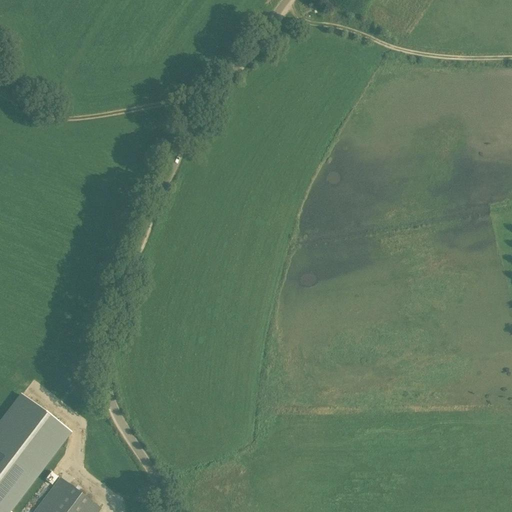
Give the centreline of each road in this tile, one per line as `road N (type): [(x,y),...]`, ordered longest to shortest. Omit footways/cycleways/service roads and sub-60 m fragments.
road 1 (tertiary): [(167,511),(106,394),(110,319),(171,166),(287,0)]
road 2 (track): [(203,110),(177,102),(65,119),(0,93)]
